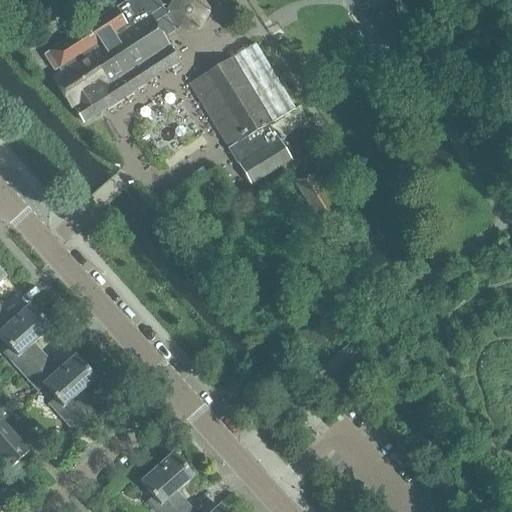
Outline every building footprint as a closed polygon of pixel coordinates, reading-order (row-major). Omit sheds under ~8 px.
[(58,47),(68,63),(71,61),(74,64),(54,77),(84,124),(180,62),(165,38),(178,29),(199,28),(208,11),(200,0),(176,0),(168,15),(156,23),(150,15),(120,34),(109,14),(58,47)] [(378,19),(400,54),(401,56),(416,46),(415,44),(390,4),(384,8),(387,14),(378,19)] [(269,126),(270,126),(231,61),(190,86),(229,151),(230,150),(251,186),(293,162),(280,141),(278,142),(269,126)] [(296,183),(321,225),(338,214),(313,173),(296,183)] [(0,334),(14,323),(13,322),(0,307),(0,284),(6,279),(0,272),(0,334)] [(39,392),(44,387),(43,386),(59,372),(35,344),(51,330),(31,307),(13,322),(14,323),(0,334),(0,336),(10,348),(5,353),(39,392)] [(43,386),(44,387),(55,399),(50,404),(77,435),(98,416),(79,395),(96,380),(76,357),(59,372),(43,386)] [(14,437),(25,428),(0,398),(0,472),(5,468),(9,472),(29,454),(14,437)] [(155,511),(193,511),(177,493),(194,478),(174,456),(142,485),(153,498),(148,503),(155,511)]
